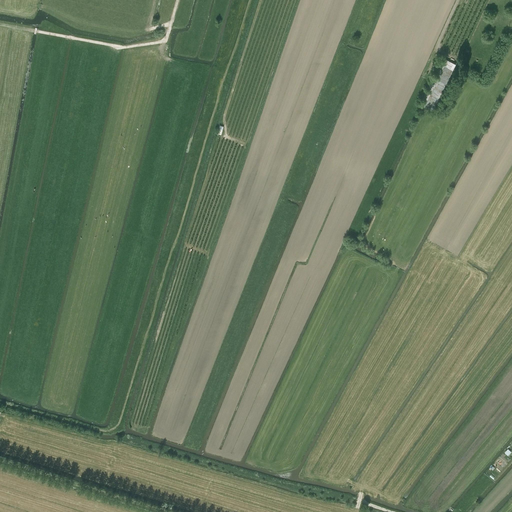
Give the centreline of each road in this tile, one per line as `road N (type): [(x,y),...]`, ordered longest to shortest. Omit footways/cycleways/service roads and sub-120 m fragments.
road 1 (track): [(0,402),(111,428),(245,0)]
road 2 (track): [(387,511),(133,439)]
road 3 (track): [(163,511),(0,460)]
road 4 (track): [(164,41),(120,47),(0,24)]
